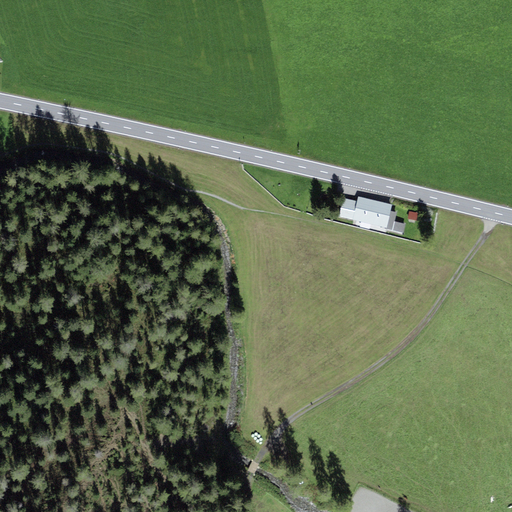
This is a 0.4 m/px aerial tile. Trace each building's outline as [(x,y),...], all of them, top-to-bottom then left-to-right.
[(392,204),(358,196),(357,201),(352,220),(387,228),(391,211),(392,204)] [(339,217),(352,220),(357,201),(343,198),(339,217)] [(391,211),(387,228),(386,229),(392,231),(392,230),(394,221),(396,212),(391,211)] [(416,220),(418,213),(409,212),(408,219),(416,220)] [(394,221),(392,230),(392,231),(403,233),(403,232),(405,224),(394,221)]
